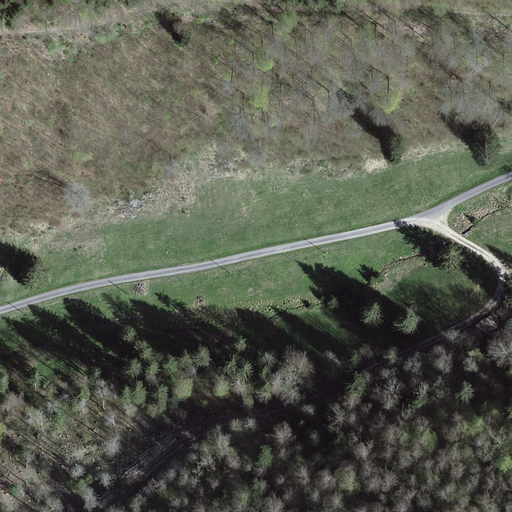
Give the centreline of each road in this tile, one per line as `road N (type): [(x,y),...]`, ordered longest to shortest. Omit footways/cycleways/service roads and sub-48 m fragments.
road 1 (track): [(418,219),(501,269),(488,303),(343,386),(190,436),(101,511)]
road 2 (track): [(242,0),(511,12)]
road 3 (track): [(0,32),(85,25),(175,0)]
